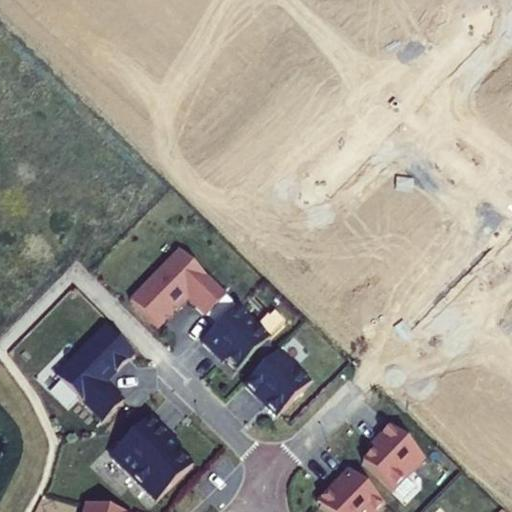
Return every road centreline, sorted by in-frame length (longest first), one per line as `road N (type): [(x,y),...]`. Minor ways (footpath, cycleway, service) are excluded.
road 1 (residential): [(162,364),(272,479)]
road 2 (residential): [(356,391),(272,479)]
